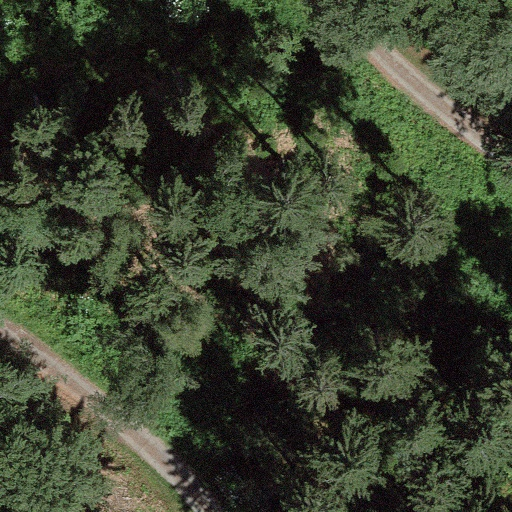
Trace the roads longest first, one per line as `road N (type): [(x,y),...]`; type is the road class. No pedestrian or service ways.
road 1 (track): [(0,334),(80,384),(180,472),(208,511)]
road 2 (track): [(511,164),(321,0)]
